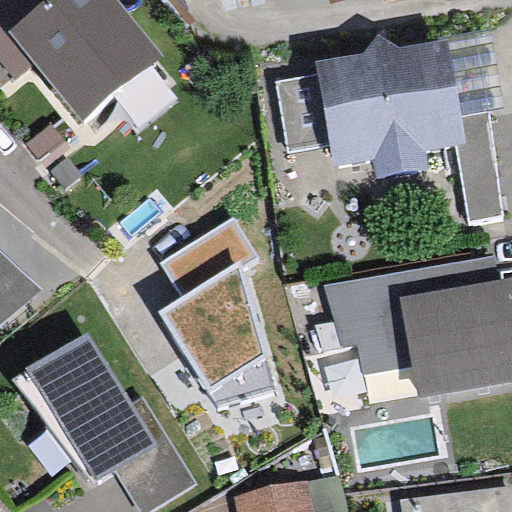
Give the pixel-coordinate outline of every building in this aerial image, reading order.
[(0,0),(0,11),(12,0),(0,0)] [(20,56),(83,134),(151,80),(87,2),(80,7),(74,0),(15,0),(0,12),(0,63),(4,69),(20,56)] [(473,53),(273,86),(283,150),(330,142),(335,173),(450,154),(460,214),(499,208),(473,53)] [(0,336),(48,292),(0,241),(0,336)] [(269,384),(239,264),(165,311),(219,399),(269,384)] [(486,269),(350,293),(370,406),(427,396),(429,409),(511,394),(511,304),(493,308),(486,269)] [(77,358),(21,395),(92,501),(115,486),(132,511),(155,511),(186,492),(159,450),(144,460),(77,358)] [(507,511),(505,495),(390,508),(390,511),(507,511)] [(301,511),(298,497),(239,509),(239,511),(301,511)]
